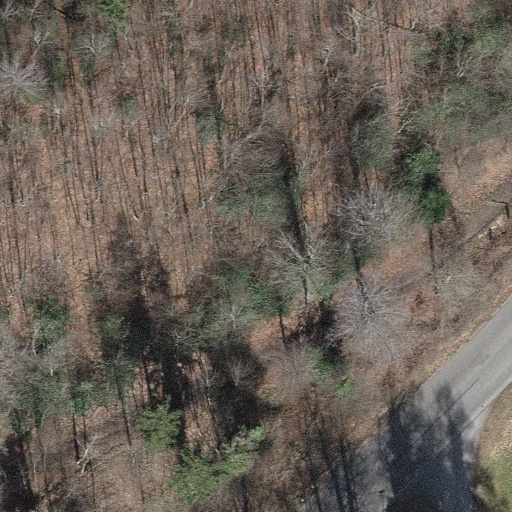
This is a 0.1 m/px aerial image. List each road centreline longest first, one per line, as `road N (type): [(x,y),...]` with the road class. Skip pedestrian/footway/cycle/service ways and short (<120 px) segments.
road 1 (track): [(0,478),(382,307)]
road 2 (tertiary): [(343,511),(511,356)]
